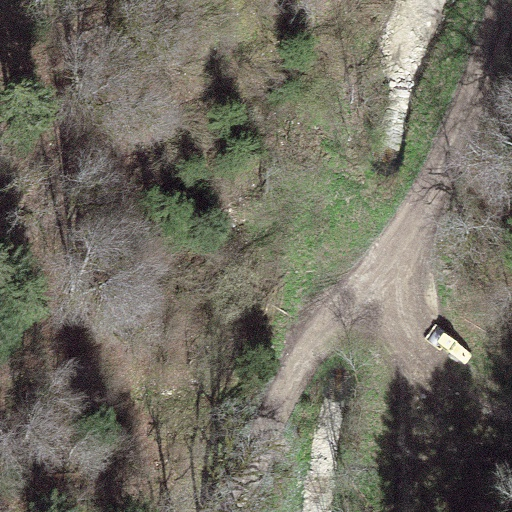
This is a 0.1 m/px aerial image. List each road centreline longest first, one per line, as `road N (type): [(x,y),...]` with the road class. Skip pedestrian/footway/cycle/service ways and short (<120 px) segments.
road 1 (track): [(240,511),(275,396),(298,350),(434,213)]
road 2 (track): [(401,511),(434,213)]
road 3 (track): [(434,213),(501,0)]
